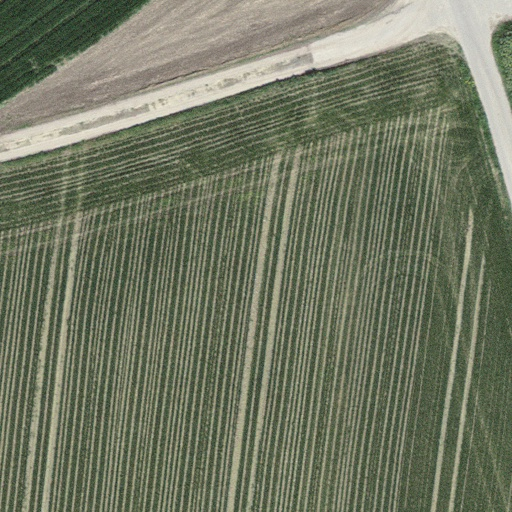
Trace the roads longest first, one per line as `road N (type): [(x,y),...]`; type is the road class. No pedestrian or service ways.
road 1 (track): [(460,14),(0,147)]
road 2 (track): [(511,192),(460,14)]
